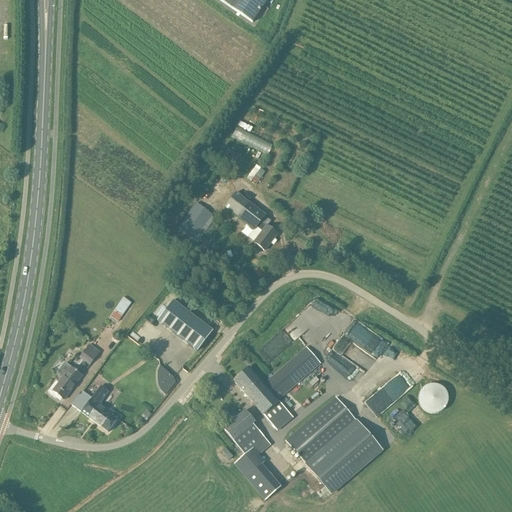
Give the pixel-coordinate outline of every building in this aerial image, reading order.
[(269,0),(218,0),(253,24),(269,0)] [(273,144),(248,134),(251,127),(238,122),(231,137),(268,154),(273,144)] [(247,180),(258,184),(264,170),(253,166),(247,180)] [(264,216),(236,192),(224,208),(253,230),(256,227),(262,232),(253,243),(264,251),(277,234),(267,227),(270,222),(264,217),(264,216)] [(212,215),(196,203),(177,230),(193,241),(212,215)] [(108,316),(116,323),(131,303),(122,297),(108,316)] [(166,298),(150,317),(153,320),(170,300),(166,298)] [(213,331),(173,301),(157,321),(197,352),(213,331)] [(271,362),(308,327),(299,317),(261,351),(271,362)] [(353,319),(331,350),(366,374),(388,343),(353,319)] [(137,330),(134,333),(148,342),(150,338),(137,330)] [(99,353),(89,345),(85,350),(81,347),(76,354),(79,357),(79,358),(89,366),(99,353)] [(263,384),(249,368),(233,382),(264,417),(277,431),(294,418),(278,401),(320,364),(305,347),(263,384)] [(70,368),(63,362),(54,374),(62,380),(58,384),(55,382),(47,392),(56,399),(58,396),(63,400),(81,376),(70,368)] [(156,371),(156,376),(156,383),(160,391),(164,395),(174,382),(173,378),(159,365),(156,371)] [(357,395),(378,418),(411,387),(398,373),(392,378),(384,370),(357,395)] [(435,414),(436,414),(437,414),(438,413),(439,413),(441,412),(442,411),(443,411),(444,410),(445,409),(445,408),(446,407),(447,406),(447,404),(447,403),(448,402),(448,401),(448,399),(448,398),(448,397),(447,396),(447,394),(447,393),(446,392),(445,391),(445,390),(444,389),(443,388),(442,387),(441,387),(439,386),(438,386),(437,385),(436,385),(435,385),(433,385),(432,385),(431,385),(429,385),(428,386),(427,386),(426,387),(425,387),(424,388),(423,389),(422,390),(421,391),(421,392),(420,393),(419,394),(419,396),(419,397),(419,398),(419,399),(419,401),(419,402),(419,403),(419,404),(420,406),(421,407),(421,408),(422,409),(423,410),(424,411),(425,411),(426,412),(427,413),(428,413),(429,414),(431,414),(432,414),(433,414),(435,414)] [(92,398),(81,413),(107,432),(117,419),(107,412),(109,410),(100,403),(108,392),(102,387),(101,386),(92,398)] [(78,395),(71,405),(80,413),(81,413),(92,398),(83,391),(80,396),(78,395)] [(335,398),(285,441),(330,495),(381,451),(335,398)] [(396,413),(414,431),(427,419),(409,400),(396,413)] [(245,410),(222,430),(245,455),(252,449),(258,455),(270,445),(253,425),(255,423),(245,410)] [(147,411),(139,420),(143,425),(151,415),(147,411)] [(280,487),(261,465),(264,462),(258,455),(252,449),(245,455),(234,464),(265,501),(280,487)]
